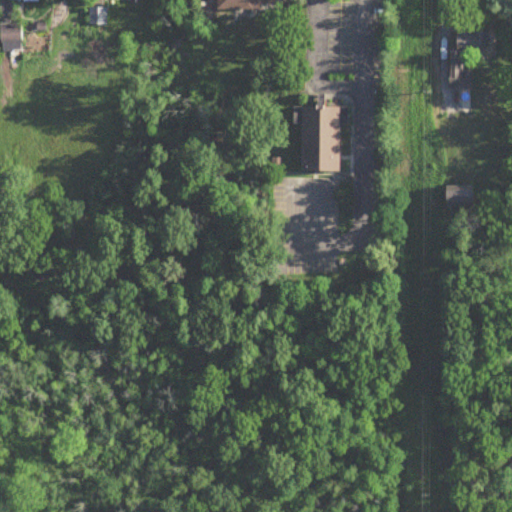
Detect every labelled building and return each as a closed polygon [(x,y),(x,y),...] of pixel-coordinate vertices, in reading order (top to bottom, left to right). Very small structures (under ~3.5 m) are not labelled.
[(282,0),(220,0),(220,9),(283,9),(282,0)] [(22,26),(2,26),(2,53),(22,53),(22,26)] [(492,31),(459,29),(458,52),(451,52),(450,89),(473,90),(474,71),(467,71),(468,56),(491,57),(492,31)] [(293,106),(317,106),(317,101),(321,101),(324,101),(324,106),(348,106),(348,123),(339,123),(339,156),(339,170),(314,170),(301,170),(301,123),(293,123),(293,106)] [(271,157),(281,157),(281,169),(276,169),(271,169),(271,157)] [(452,191),(452,207),(479,207),(479,191),(452,191)]
